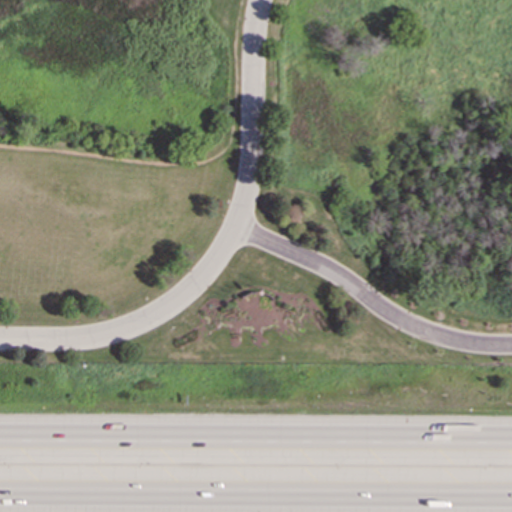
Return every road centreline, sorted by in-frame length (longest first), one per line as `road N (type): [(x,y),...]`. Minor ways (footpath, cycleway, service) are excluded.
road 1 (motorway): [(0,495),(511,497)]
road 2 (motorway): [(511,438),(0,437)]
road 3 (residential): [(0,340),(82,338),(131,327),(177,299),(216,256),(235,226),(249,168),(262,0)]
road 4 (residential): [(511,345),(426,332),(335,273),(235,226)]
